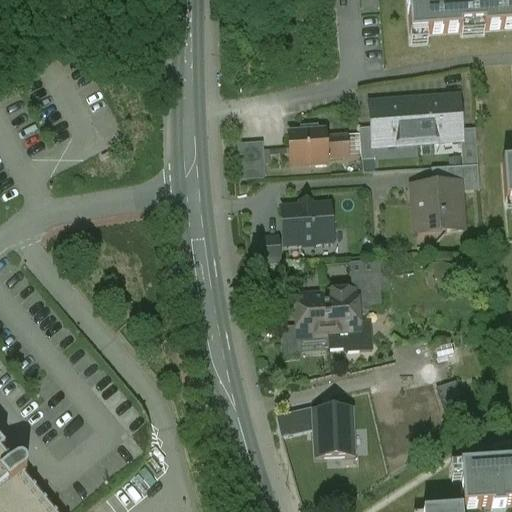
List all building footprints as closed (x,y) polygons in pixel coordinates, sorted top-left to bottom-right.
[(483,32),(511,30),(511,0),(406,0),(407,9),(413,8),(413,16),(408,16),(409,38),(460,34),(460,28),(483,27),(483,32)] [(458,100),(413,103),(416,146),(460,143),(461,143),(460,133),(458,100)] [(413,103),(369,106),(371,130),(372,149),(373,149),(416,146),(413,103)] [(372,149),(371,130),(358,132),(361,163),(374,162),(373,149),(372,149)] [(474,132),(460,133),(461,143),(460,143),(462,169),(477,168),(474,132)] [(321,134),(286,134),(287,167),(322,166),(322,161),(321,138),(321,134)] [(345,138),(321,138),(322,161),(346,160),(345,138)] [(238,179),(281,176),(280,151),(262,152),(262,144),(236,145),(238,179)] [(511,165),(503,166),(503,163),(501,164),(505,208),(506,208),(506,203),(511,202),(511,165)] [(430,172),(431,188),(458,186),(459,195),(479,194),(477,168),(462,169),(430,172)] [(431,188),(412,189),(413,207),(418,207),(420,231),(441,230),(446,234),(462,233),(459,195),(458,186),(431,188)] [(329,203),(276,205),(277,241),(277,251),(331,249),(329,203)] [(277,251),(277,241),(245,242),(246,266),(277,265),(277,251)] [(350,279),(351,295),(354,295),(355,311),(380,309),(378,277),(350,279)] [(323,299),(295,301),(297,341),(326,339),(357,337),(357,327),(355,311),(354,295),(351,295),(323,297),(323,299)] [(365,327),(357,327),(357,337),(326,339),(327,351),(328,351),(328,353),(342,352),(346,355),(367,354),(370,350),(369,330),(365,327)] [(457,385),(436,392),(447,426),(467,416),(457,385)] [(352,414),(311,415),(313,461),(354,459),(352,414)] [(0,458),(3,456),(0,451),(0,497),(22,479),(24,477),(25,476),(25,474),(26,472),(25,471),(25,469),(23,467),(21,466),(19,465),(17,465),(15,466),(13,467),(9,470),(5,464),(0,458)] [(509,464),(459,468),(461,489),(466,489),(466,496),(461,497),(462,511),(464,511),(464,510),(491,508),(491,511),(493,511),(504,511),(504,507),(511,506),(511,468),(510,469),(509,464)] [(0,497),(0,511),(50,511),(44,505),(22,479),(0,497)]
